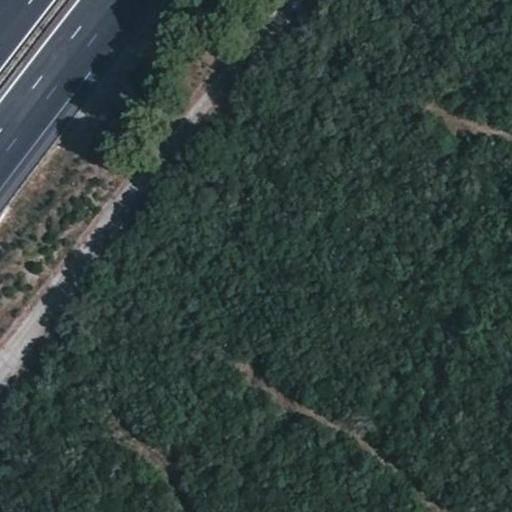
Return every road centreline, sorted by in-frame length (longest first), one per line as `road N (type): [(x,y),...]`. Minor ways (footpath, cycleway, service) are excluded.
road 1 (track): [(0,376),(284,0)]
road 2 (motorway): [(0,147),(116,0)]
